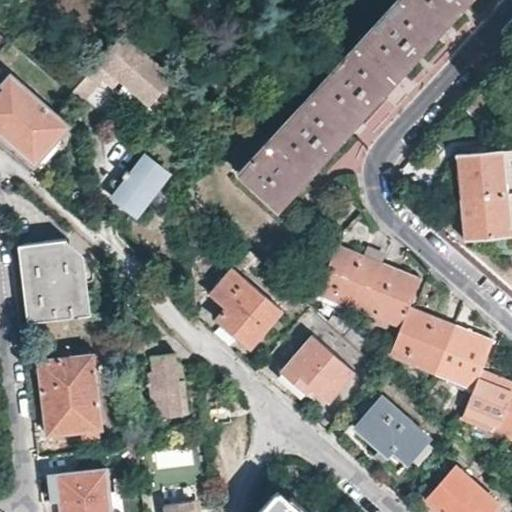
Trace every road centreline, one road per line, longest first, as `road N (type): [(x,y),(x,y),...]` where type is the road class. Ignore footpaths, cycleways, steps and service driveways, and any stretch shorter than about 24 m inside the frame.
road 1 (residential): [(511,10),(374,163),(383,212),(511,324)]
road 2 (residential): [(109,250),(291,421)]
road 3 (residential): [(0,504),(23,500),(0,295)]
road 4 (residential): [(291,421),(393,511)]
